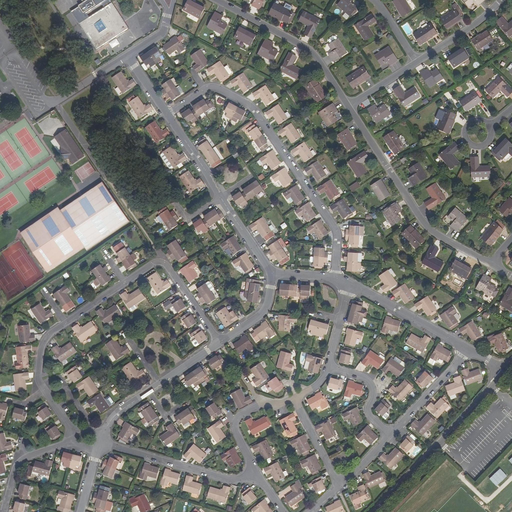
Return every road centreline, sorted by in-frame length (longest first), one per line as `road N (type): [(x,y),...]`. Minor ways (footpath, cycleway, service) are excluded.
road 1 (residential): [(204,89),(218,88),(255,111),(335,228),(335,277)]
road 2 (residential): [(491,262),(423,225),(347,106)]
road 3 (residential): [(368,511),(505,371)]
road 4 (residential): [(347,106),(308,48),(218,0)]
road 5 (residential): [(256,470),(231,479),(100,442)]
road 6 (residential): [(219,342),(166,264),(152,263),(125,282)]
road 7 (residential): [(470,349),(350,283)]
